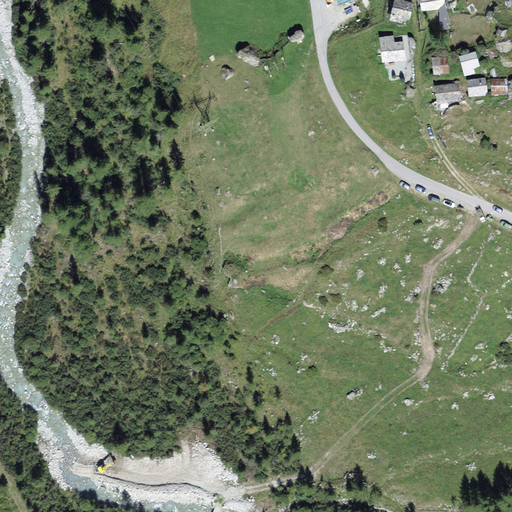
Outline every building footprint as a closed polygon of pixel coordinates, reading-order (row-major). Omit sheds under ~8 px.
[(411,3),(401,0),(395,0),(391,18),(406,22),(411,3)] [(401,37),(381,39),(383,62),(404,60),(401,37)] [(475,53),(460,57),(464,75),(474,73),(473,68),(478,66),(475,53)] [(447,58),(433,59),(435,73),(448,72),(447,58)] [(484,79),(467,81),(469,96),(486,94),(484,79)] [(492,94),(506,94),(505,80),(492,80),(492,94)] [(456,84),(436,87),(438,102),(459,99),(456,84)]
